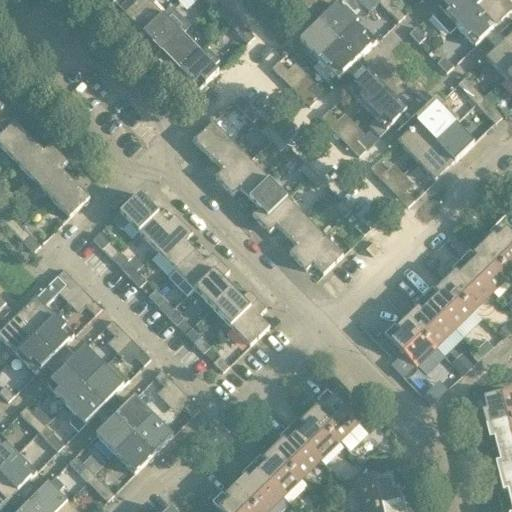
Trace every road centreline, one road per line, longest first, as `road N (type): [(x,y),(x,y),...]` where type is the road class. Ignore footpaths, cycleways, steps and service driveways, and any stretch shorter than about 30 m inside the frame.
road 1 (residential): [(227,422),(61,256),(135,174)]
road 2 (residential): [(415,240),(253,71),(173,138)]
road 3 (residential): [(455,511),(440,451),(320,325)]
road 4 (residential): [(320,325),(167,168)]
road 5 (residential): [(173,138),(104,68),(62,66)]
road 6 (residential): [(62,66),(64,103),(135,174)]
road 7 (residential): [(123,511),(227,422)]
road 8 (residential): [(227,422),(320,325)]
road 9 (residential): [(415,240),(511,148)]
road 10 (residential): [(320,325),(415,240)]
